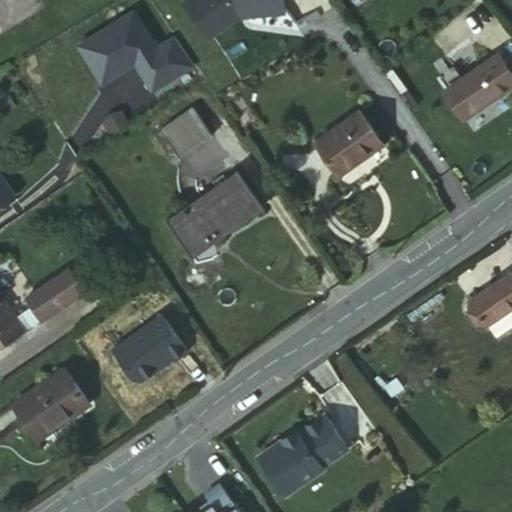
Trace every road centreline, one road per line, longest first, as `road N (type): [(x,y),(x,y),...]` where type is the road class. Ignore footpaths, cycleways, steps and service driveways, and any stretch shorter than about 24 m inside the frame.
road 1 (tertiary): [(511,199),(61,511)]
road 2 (unknown): [(479,221),(318,0)]
